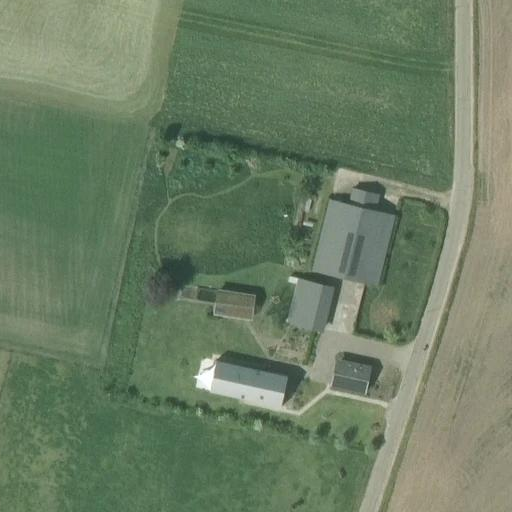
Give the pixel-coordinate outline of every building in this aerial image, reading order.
[(374,211),(378,197),(350,189),(346,205),(327,200),(309,271),(377,288),(394,216),(374,211)] [(326,328),(337,282),(305,275),(294,320),(326,328)] [(213,316),(241,320),(244,295),(216,291),(213,316)] [(338,361),(332,388),(364,395),(370,368),(338,361)] [(287,377),(215,362),(209,393),(280,409),(287,377)] [(331,384),(331,370),(314,369),(314,384),(331,384)]
